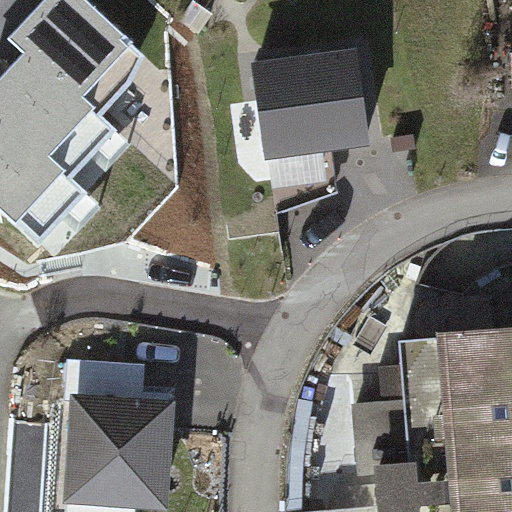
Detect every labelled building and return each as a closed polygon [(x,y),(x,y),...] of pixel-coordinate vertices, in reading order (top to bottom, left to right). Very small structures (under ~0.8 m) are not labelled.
[(133,39),(89,0),(48,0),(16,36),(31,49),(104,115),(132,84),(110,64),(133,39)] [(361,47),(257,65),(274,167),(378,149),(361,47)] [(104,115),(31,49),(0,83),(0,111),(0,112),(75,178),(119,128),(104,115)] [(75,178),(0,112),(0,205),(42,242),(89,189),(75,178)] [(413,343),(511,335),(511,264),(506,266),(498,269),(489,273),(481,279),(474,286),(467,296),(420,285),(413,343)] [(511,511),(511,335),(413,343),(402,344),(404,367),(407,404),(385,405),(358,407),(363,478),(384,477),(387,511),(511,511)] [(67,405),(78,406),(71,507),(146,511),(167,511),(175,414),(141,412),(144,368),(70,363),(67,405)] [(385,405),(407,404),(404,367),(382,369),(385,405)]
